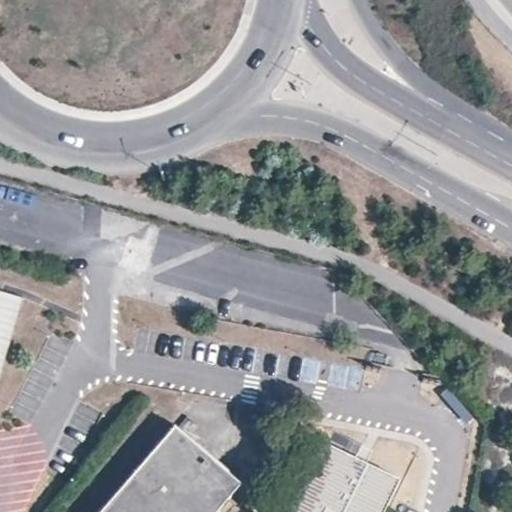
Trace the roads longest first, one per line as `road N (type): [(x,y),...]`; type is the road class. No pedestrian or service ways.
road 1 (secondary): [(245,92),(511,223)]
road 2 (primary): [(0,104),(36,130),(90,147),(147,146),(200,127),(245,92)]
road 3 (secondary): [(426,121),(285,23)]
road 4 (secondary): [(426,121),(362,0)]
